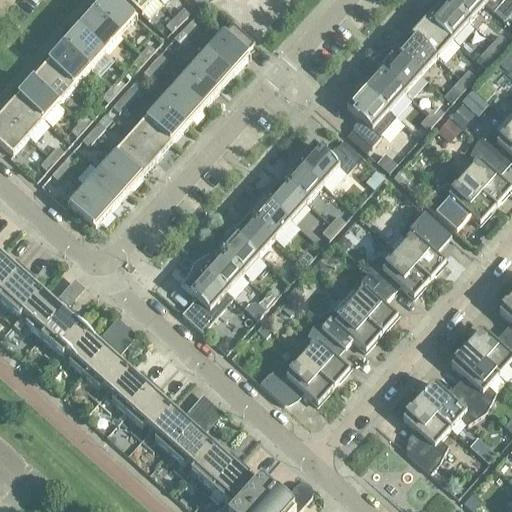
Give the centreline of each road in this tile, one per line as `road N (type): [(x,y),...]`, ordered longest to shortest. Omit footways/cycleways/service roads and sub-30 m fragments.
road 1 (residential): [(103,261),(117,255),(344,0)]
road 2 (residential): [(511,244),(312,464)]
road 3 (residential): [(103,261),(106,277),(136,307),(312,464)]
road 4 (residential): [(0,184),(81,257),(103,261)]
